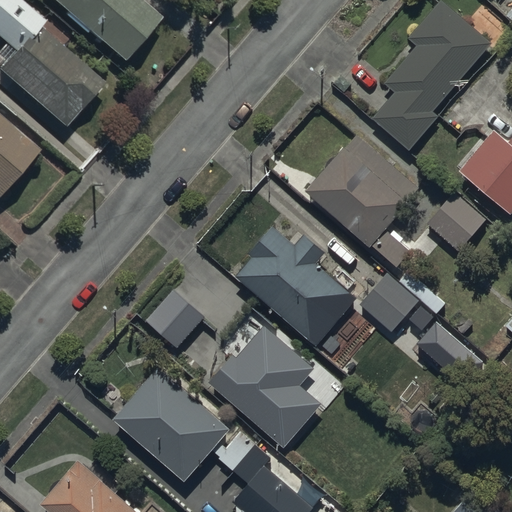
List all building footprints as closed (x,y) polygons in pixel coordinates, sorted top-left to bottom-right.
[(0,0),(0,41),(13,53),(0,68),(0,72),(66,130),(104,85),(39,29),(44,23),(16,0),(0,0)] [(49,0),(124,64),(160,21),(135,0),(49,0)] [(433,113),(492,44),(442,1),(409,40),(417,47),(384,85),(395,94),(373,121),(409,152),(438,117),(433,113)] [(0,195),(38,153),(0,118),(0,195)] [(511,140),(509,144),(494,131),(461,171),(511,213),(511,140)] [(356,134),(307,192),(371,247),(373,245),(399,268),(412,253),(401,244),(405,240),(394,231),(392,234),(388,231),(411,204),(409,202),(420,189),(356,134)] [(487,220),(455,192),(412,242),(428,256),(441,241),(457,255),(487,220)] [(276,229),(236,276),(318,347),(344,317),(338,311),(352,294),(318,265),(327,255),(306,236),(297,246),(276,229)] [(419,301),(398,282),(387,272),(358,305),(391,334),(419,301)] [(398,282),(419,301),(436,316),(446,305),(408,272),(398,282)] [(173,289),(145,320),(177,348),(204,318),(173,289)] [(437,322),(417,345),(463,385),(483,363),(437,322)] [(235,356),(210,384),(286,449),(323,406),(301,387),(316,370),(266,328),(239,359),(235,356)] [(311,511),(315,508),(266,465),(271,459),(275,463),(281,456),(255,432),(249,439),(245,435),(241,439),(237,435),(226,447),(221,443),(232,432),(160,368),(115,419),(186,483),(213,452),(248,483),(231,502),(242,511),(311,511)] [(136,511),(79,463),(42,505),(50,511),(156,511),(151,507),(146,511),(136,511)] [(494,511),(468,490),(448,511),(494,511)]
